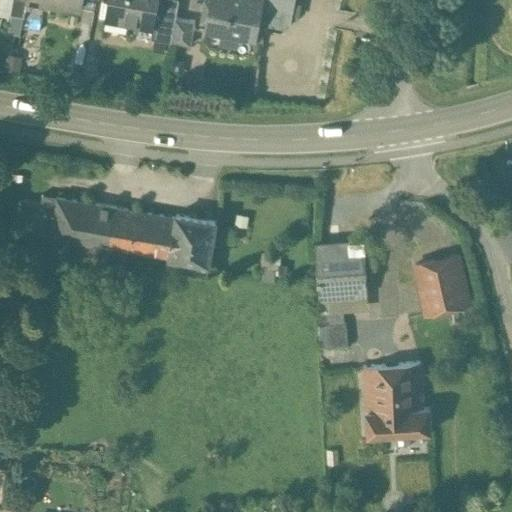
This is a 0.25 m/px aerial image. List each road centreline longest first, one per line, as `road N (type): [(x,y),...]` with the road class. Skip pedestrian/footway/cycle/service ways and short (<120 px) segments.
road 1 (secondary): [(398,128),(217,134),(0,104)]
road 2 (residential): [(398,128),(423,167),(472,213),(497,257),(511,321)]
road 3 (unclassified): [(398,128),(407,0)]
